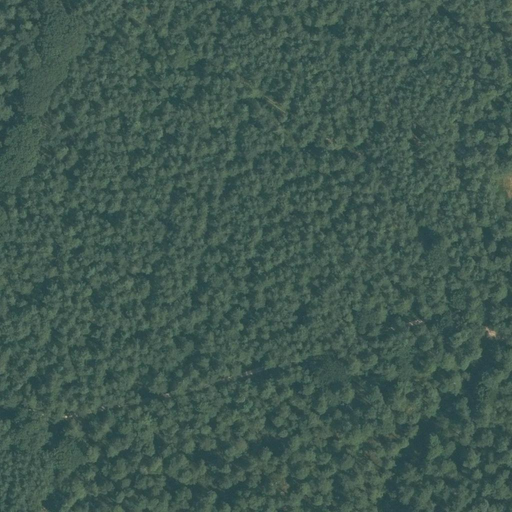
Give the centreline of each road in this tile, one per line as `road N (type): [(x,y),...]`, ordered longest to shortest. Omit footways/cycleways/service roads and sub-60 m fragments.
road 1 (track): [(111,0),(384,175),(473,323)]
road 2 (track): [(0,402),(54,416),(129,407),(422,320),(473,323)]
road 3 (track): [(377,511),(400,459),(473,373),(490,332)]
